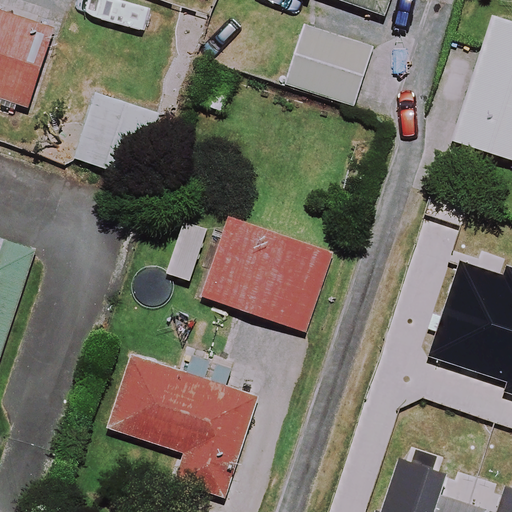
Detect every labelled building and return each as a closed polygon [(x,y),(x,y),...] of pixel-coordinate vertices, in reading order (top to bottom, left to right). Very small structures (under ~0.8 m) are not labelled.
[(338,0),(384,16),(389,0),(338,0)] [(0,100),(28,110),(56,26),(0,6),(0,100)] [(511,24),(494,19),(456,144),(511,161),(511,24)] [(373,50),(303,29),(286,86),(357,106),(373,50)] [(234,80),(199,68),(188,102),(223,114),(234,80)] [(162,114),(95,94),(74,162),(141,182),(162,114)] [(511,219),(468,204),(426,322),(511,352),(511,219)] [(334,255),(231,220),(204,298),(307,333),(334,255)] [(0,363),(30,271),(0,261),(0,363)] [(261,401),(133,358),(109,428),(185,454),(176,482),(227,500),(261,401)] [(511,511),(511,399),(412,377),(393,463),(486,484),(479,511),(511,511)]
